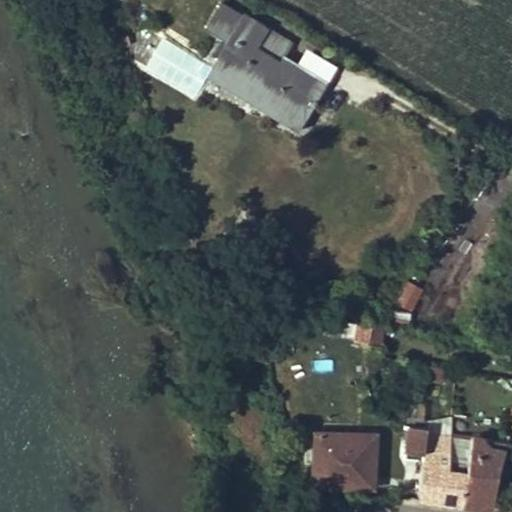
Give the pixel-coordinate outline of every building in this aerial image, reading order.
[(241,14),(222,2),(215,13),(235,24),(241,14)] [(322,89),(278,62),(283,54),(289,43),(241,14),(235,24),(215,13),(208,26),(227,37),(215,58),(224,63),(215,77),(255,101),(258,95),(302,121),(322,89)] [(129,40),(127,33),(117,36),(119,43),(129,40)] [(336,65),(305,47),(297,62),(327,81),(336,65)] [(327,81),(283,54),(278,62),(322,89),(327,81)] [(215,77),(224,63),(215,58),(206,72),(215,77)] [(302,121),(258,95),(255,101),(298,128),(302,121)] [(473,198),(491,169),(476,159),(458,189),(473,198)] [(410,310),(422,288),(407,280),(395,302),(410,310)] [(408,324),(410,312),(384,308),(382,320),(408,324)] [(368,344),(371,324),(355,321),(352,341),(368,344)] [(277,355),(272,338),(264,337),(269,357),(277,355)] [(443,379),(445,367),(428,364),(426,378),(443,379)] [(495,427),(498,406),(476,403),(474,424),(495,427)] [(450,435),(452,415),(426,419),(423,419),(422,425),(425,426),(424,435),(450,437),(450,435)] [(424,435),(425,426),(422,425),(408,424),(404,457),(422,458),(424,435)] [(372,476),(373,433),(314,430),(311,474),(372,476)] [(461,504),(466,467),(449,463),(450,437),(424,435),(422,458),(417,498),(456,504),(461,504)] [(466,467),(471,438),(450,435),(450,437),(449,463),(466,467)] [(492,508),(496,477),(500,461),(506,442),(471,435),(471,438),(461,504),(492,508)] [(371,485),(372,476),(311,474),(311,483),(371,485)]
